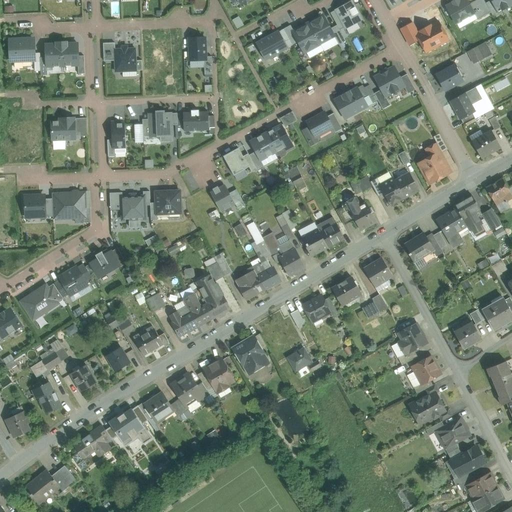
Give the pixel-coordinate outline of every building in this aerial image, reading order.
[(475,14),(469,4),(466,0),(454,0),(452,2),(453,3),(446,7),(456,24),(475,14)] [(491,13),(486,3),(483,0),(476,0),(469,4),(475,14),(478,20),(491,13)] [(511,0),(490,0),(491,1),(498,13),(511,5),(511,0)] [(355,1),(337,11),(345,26),(347,28),(364,19),(355,1)] [(498,13),(491,1),(486,3),(491,13),(493,16),(498,13)] [(331,14),(337,25),(339,29),(345,26),(337,11),(331,14)] [(232,19),(237,28),(243,25),(239,16),(232,19)] [(309,24),(320,44),(334,36),(330,29),(323,17),(309,24)] [(420,31),(420,32),(418,33),(416,34),(419,41),(426,53),(449,40),(439,22),(431,26),(430,25),(420,31)] [(416,34),(418,33),(413,23),(401,29),(410,46),(419,41),(416,34)] [(299,42),(305,52),(320,44),(309,24),(301,29),(300,27),(293,31),(299,42)] [(337,25),(330,29),(334,36),(339,45),(346,41),(339,29),(337,25)] [(285,29),(293,45),(299,42),(293,31),(291,26),(285,29)] [(279,32),(288,47),(293,45),(285,29),(279,32)] [(256,43),(265,61),(288,48),(288,47),(279,32),(279,31),(256,43)] [(189,34),(191,61),(209,60),(207,33),(189,34)] [(33,39),(10,40),(11,61),(14,61),(31,60),(34,60),(33,39)] [(62,43),(63,66),(78,65),(79,65),(78,56),(78,43),(67,44),(67,42),(62,43)] [(115,61),(115,48),(115,42),(104,43),(104,61),(115,61)] [(56,44),(46,45),(46,58),(47,67),(63,66),(62,43),(56,43),(56,44)] [(491,54),(485,43),(478,46),(481,52),(484,58),(491,54)] [(116,73),(138,72),(138,71),(137,61),(137,48),(129,48),(129,45),(122,46),(122,48),(115,48),(115,61),(116,73)] [(478,46),(468,52),(471,57),(481,52),(478,46)] [(481,52),(471,57),(474,64),(484,58),(481,52)] [(454,66),(437,76),(444,90),(462,81),(454,66)] [(381,90),(385,97),(386,97),(392,93),(392,95),(399,91),(398,90),(404,87),(404,86),(400,78),(394,67),(387,71),(386,69),(380,72),(381,74),(375,77),(381,90)] [(404,86),(404,87),(408,94),(416,90),(407,74),(400,78),(404,86)] [(497,91),(511,84),(507,78),(494,84),(497,91)] [(358,88),(363,99),(369,96),(364,88),(363,85),(358,88)] [(364,88),(369,96),(373,104),(378,101),(374,94),(369,85),(364,88)] [(476,87),(450,101),(460,120),(472,113),(475,112),(472,105),(482,99),(476,87)] [(342,96),(335,100),(345,119),(368,107),(363,99),(358,88),(350,92),(349,91),(342,95),(342,96)] [(390,105),(386,97),(385,97),(381,90),(374,94),(378,101),(383,109),(390,105)] [(184,111),(185,130),(209,129),(211,129),(210,114),(210,109),(184,111)] [(160,136),(172,135),(172,125),(171,113),(164,114),(164,112),(156,112),(157,114),(149,114),(149,119),(150,126),(143,126),(143,137),(160,136)] [(293,112),(280,118),(285,127),(297,120),(293,112)] [(307,122),(309,127),(315,138),(316,138),(333,128),(327,117),(325,112),(307,122)] [(327,117),(333,128),(335,133),(342,129),(334,113),(327,117)] [(472,113),(461,119),(464,124),(475,118),(472,113)] [(495,116),(489,120),(494,130),(500,127),(495,116)] [(51,122),(52,141),(76,140),(76,133),(75,119),(75,118),(59,118),(59,121),(51,122)] [(80,136),(88,136),(87,118),(75,119),(76,133),(80,132),(80,136)] [(114,140),(115,149),(127,148),(126,122),(113,122),(114,140)] [(142,142),(141,123),(133,124),(134,142),(142,142)] [(264,134),(275,153),(285,148),(291,144),(281,125),(264,134)] [(303,130),(311,146),(319,142),(316,138),(315,138),(309,127),(303,130)] [(469,138),(471,142),(483,136),(480,131),(469,138)] [(483,137),(483,136),(471,142),(481,159),(489,154),(489,153),(499,147),(500,148),(491,131),(490,131),(491,132),(483,137)] [(250,142),(255,152),(261,161),(275,153),(264,134),(250,142)] [(448,149),(439,134),(433,137),(442,153),(448,149)] [(436,145),(427,150),(431,157),(421,162),(426,171),(423,172),(429,184),(445,176),(442,170),(448,167),(436,145)] [(239,148),(234,151),(244,169),(249,167),(243,156),(239,148)] [(223,156),(234,176),(245,170),(244,169),(234,151),(234,150),(223,156)] [(405,151),(398,155),(404,165),(410,162),(405,151)] [(255,152),(249,155),(257,169),(258,171),(265,168),(261,161),(255,152)] [(249,154),(243,156),(249,167),(252,172),(257,169),(249,155),(249,154)] [(304,181),(300,174),(301,173),(297,166),(287,171),(295,186),(304,181)] [(442,170),(445,176),(451,172),(448,167),(442,170)] [(390,171),(377,178),(381,185),(385,193),(391,205),(404,198),(395,181),(390,171)] [(409,173),(395,181),(404,198),(418,190),(409,173)] [(367,176),(357,182),(362,190),(362,191),(368,189),(368,188),(372,186),(373,186),(370,182),(367,176)] [(381,185),(377,178),(370,182),(373,186),(372,186),(378,197),(385,193),(381,185)] [(502,179),(486,188),(494,202),(501,198),(503,202),(506,200),(504,196),(510,193),(508,189),(502,179)] [(304,181),(295,186),(298,191),(307,186),(304,181)] [(357,182),(352,185),(357,194),(362,190),(357,182)] [(214,191),(211,193),(221,212),(235,205),(236,204),(230,193),(225,185),(219,189),(218,187),(213,189),(214,191)] [(236,204),(235,205),(238,209),(245,205),(237,190),(230,193),(236,204)] [(157,214),(169,214),(180,213),(181,213),(180,191),(156,192),(156,203),(157,214)] [(84,193),(60,194),(61,216),(68,216),(70,218),(76,218),(78,216),(85,215),(84,193)] [(122,198),(123,198),(122,193),(110,193),(111,210),(123,210),(122,198)] [(354,195),(352,196),(347,194),(343,197),(346,203),(354,198),(356,197),(354,195)] [(45,198),(40,198),(40,195),(24,196),(25,215),(35,215),(35,218),(46,217),(45,198)] [(139,219),(145,219),(144,206),(144,197),(143,197),(136,197),(136,195),(130,195),(130,197),(123,198),(122,198),(123,210),(123,220),(129,219),(139,219)] [(472,196),(455,205),(456,209),(462,219),(480,209),(472,196)] [(354,198),(368,226),(376,222),(366,203),(361,206),(356,197),(354,198)] [(368,226),(354,198),(346,203),(347,205),(355,220),(360,230),(368,226)] [(501,198),(494,202),(501,213),(511,208),(506,201),(506,200),(503,202),(501,198)] [(355,220),(347,205),(336,210),(345,226),(355,220)] [(456,209),(436,221),(447,238),(457,232),(466,226),(462,219),(456,209)] [(480,209),(462,219),(466,226),(470,232),(469,231),(481,224),(475,213),(480,210),(480,209)] [(492,209),(481,215),(485,222),(491,231),(501,224),(492,209)] [(297,226),(289,210),(282,214),(288,225),(290,229),(297,226)] [(288,225),(282,214),(276,217),(282,228),(288,225)] [(333,217),(317,226),(320,232),(328,247),(344,238),(336,224),(333,217)] [(139,219),(129,219),(130,227),(139,227),(139,219)] [(272,255),(263,239),(257,228),(254,222),(247,226),(264,257),(266,256),(267,258),(272,255)] [(485,222),(481,224),(469,231),(470,232),(475,240),(491,231),(485,222)] [(247,234),(241,224),(235,228),(241,237),(247,234)] [(265,224),(257,228),(263,239),(271,234),(265,224)] [(288,225),(282,228),(288,240),(294,236),(290,229),(288,225)] [(318,229),(302,238),(306,244),(305,244),(307,246),(312,256),(328,247),(320,232),(318,229)] [(440,232),(433,235),(438,243),(441,249),(447,245),(440,232)] [(457,232),(447,238),(452,247),(462,241),(457,232)] [(263,239),(272,255),(273,256),(283,251),(281,247),(273,233),(271,234),(263,239)] [(432,233),(426,236),(433,246),(438,243),(433,235),(432,233)] [(413,240),(405,245),(410,253),(409,254),(414,262),(424,256),(433,250),(434,249),(433,246),(426,236),(425,234),(414,241),(413,240)] [(295,250),(290,242),(281,247),(283,251),(273,256),(277,264),(281,262),(289,276),(305,268),(295,250)] [(438,243),(433,246),(434,249),(433,250),(437,256),(443,252),(441,249),(438,243)] [(120,265),(121,267),(126,264),(118,248),(112,251),(120,265)] [(97,258),(89,262),(98,278),(120,265),(112,251),(111,250),(103,254),(102,251),(95,255),(97,258)] [(232,272),(222,253),(214,257),(214,258),(224,277),(232,272)] [(424,256),(414,262),(417,267),(427,261),(424,256)] [(224,277),(214,258),(205,263),(215,282),(224,277)] [(392,275),(382,258),(364,269),(374,286),(387,278),(392,275)] [(267,260),(253,268),(254,270),(265,290),(281,281),(274,268),(272,269),(267,260)] [(501,260),(491,266),(497,277),(508,271),(501,260)] [(78,269),(85,281),(92,278),(84,265),(78,269)] [(61,280),(69,293),(71,296),(88,286),(85,281),(78,269),(76,267),(59,277),(61,280)] [(183,270),(186,278),(194,275),(192,267),(183,270)] [(252,267),(246,271),(247,274),(235,280),(246,300),(265,290),(254,270),(253,268),(252,267)] [(217,284),(215,285),(210,276),(197,283),(208,303),(205,305),(212,318),(217,315),(218,318),(220,318),(225,315),(225,314),(224,312),(230,308),(217,284)] [(352,277),(332,289),(342,305),(361,294),(352,277)] [(387,278),(374,286),(377,291),(390,283),(387,278)] [(63,297),(69,293),(61,280),(55,284),(63,297)] [(48,288),(58,303),(64,299),(54,284),(48,288)] [(21,302),(33,320),(41,315),(40,314),(49,308),(50,309),(58,304),(58,303),(48,288),(46,285),(21,302)] [(402,285),(397,287),(402,296),(406,293),(402,285)] [(183,299),(194,293),(191,288),(180,293),(183,299)] [(159,293),(153,297),(159,309),(166,306),(159,293)] [(202,307),(194,293),(183,299),(187,306),(187,305),(191,313),(192,313),(199,325),(212,318),(205,305),(202,307)] [(387,306),(379,293),(372,298),(373,301),(379,311),(387,306)] [(322,295),(304,305),(305,308),(305,310),(307,314),(309,314),(313,321),(330,312),(324,300),(322,295)] [(153,297),(146,300),(153,313),(159,309),(153,297)] [(338,313),(330,297),(324,300),(330,312),(332,316),(338,313)] [(511,313),(504,300),(494,306),(493,304),(483,310),(494,330),(501,326),(500,324),(511,317),(511,313)] [(108,305),(116,319),(122,316),(115,301),(108,305)] [(373,301),(362,308),(368,318),(379,311),(373,301)] [(187,306),(169,315),(173,322),(172,323),(179,336),(199,325),(192,313),(191,313),(187,305),(187,306)] [(481,307),(475,310),(476,311),(482,321),(487,318),(481,307)] [(0,334),(2,338),(3,338),(9,334),(10,334),(16,330),(15,330),(22,325),(11,309),(4,313),(3,312),(0,314),(0,334)] [(306,324),(298,310),(291,314),(298,328),(306,324)] [(482,321),(476,311),(470,314),(476,325),(482,321)] [(122,316),(116,319),(120,326),(129,320),(126,314),(122,316)] [(111,317),(106,319),(112,329),(119,325),(113,315),(111,317)] [(120,326),(125,335),(134,329),(129,320),(120,326)] [(473,323),(461,329),(463,331),(456,335),(464,350),(482,339),(473,323)] [(75,324),(66,329),(69,335),(78,330),(75,324)] [(417,324),(398,334),(402,341),(399,343),(405,354),(405,355),(414,350),(427,343),(424,337),(424,336),(421,330),(421,329),(420,330),(417,324)] [(155,329),(135,340),(143,355),(150,351),(163,344),(159,336),(155,329)] [(170,344),(164,333),(159,336),(163,344),(165,347),(170,344)] [(267,346),(260,333),(254,337),(262,349),(267,346)] [(254,336),(234,348),(246,367),(255,362),(258,365),(262,366),(266,364),(267,360),(265,356),(262,349),(254,337),(254,336)] [(53,348),(55,352),(62,348),(58,342),(51,346),(53,348)] [(399,343),(392,346),(398,358),(405,354),(399,343)] [(44,348),(42,350),(39,346),(34,349),(36,353),(38,352),(43,360),(49,356),(46,352),(44,348)] [(69,357),(63,347),(62,348),(55,352),(61,362),(69,357)] [(121,347),(106,356),(116,371),(130,363),(121,347)] [(49,356),(55,352),(53,348),(46,352),(49,356)] [(304,349),(289,358),(296,371),(312,362),(304,349)] [(414,350),(405,355),(405,354),(398,358),(402,366),(418,357),(414,350)] [(49,356),(55,366),(61,362),(55,352),(49,356)] [(9,368),(16,366),(12,354),(6,356),(9,368)] [(43,360),(42,360),(48,370),(49,370),(55,366),(49,356),(43,360)] [(430,357),(412,367),(414,372),(421,384),(421,385),(430,380),(440,375),(440,373),(437,368),(437,367),(438,367),(435,362),(434,361),(434,362),(432,358),(430,357)] [(215,362),(204,369),(214,386),(218,393),(230,386),(229,384),(235,381),(233,378),(234,376),(232,372),(229,371),(222,358),(220,358),(216,360),(215,362)] [(48,370),(42,360),(36,364),(43,375),(45,378),(51,373),(49,370),(48,370)] [(319,361),(310,367),(313,372),(322,366),(319,361)] [(495,387),(511,380),(511,376),(506,361),(486,369),(487,370),(488,369),(491,376),(489,376),(490,377),(491,376),(495,387)] [(258,365),(255,362),(246,367),(249,373),(262,366),(258,365)] [(43,375),(36,364),(30,369),(36,379),(43,375)] [(86,365),(71,374),(75,381),(81,391),(96,383),(86,365)] [(214,386),(205,370),(198,375),(203,382),(208,390),(214,386)] [(421,384),(414,372),(407,376),(414,388),(421,384)] [(197,385),(190,374),(172,386),(181,399),(186,407),(187,406),(189,409),(191,412),(202,405),(198,399),(204,396),(204,395),(197,385)] [(421,384),(414,388),(417,394),(425,390),(433,385),(430,380),(421,385),(421,384)] [(511,380),(495,387),(499,397),(498,397),(498,398),(499,397),(502,404),(501,405),(508,403),(511,400),(511,380)] [(35,389),(32,390),(36,399),(39,397),(46,413),(61,406),(54,390),(53,390),(50,382),(43,385),(35,389)] [(203,382),(197,385),(204,395),(204,396),(205,398),(211,395),(208,390),(203,382)] [(433,385),(425,390),(427,395),(433,392),(434,394),(439,391),(435,384),(433,385)] [(427,395),(409,405),(415,415),(418,414),(422,423),(431,418),(434,419),(439,416),(446,412),(445,410),(440,401),(439,402),(434,394),(433,392),(427,395)] [(162,393),(144,405),(149,412),(156,423),(164,418),(162,415),(172,409),(173,408),(171,406),(162,393)] [(181,399),(176,402),(183,413),(189,409),(187,406),(186,407),(181,399)] [(183,413),(176,402),(171,406),(173,408),(172,409),(178,417),(183,413)] [(143,403),(139,406),(144,414),(149,412),(144,405),(143,403)] [(144,414),(139,406),(138,405),(132,409),(142,424),(148,420),(144,414)] [(21,413),(19,408),(12,411),(14,416),(6,420),(14,438),(30,431),(27,425),(29,423),(24,412),(21,413)] [(111,426),(118,436),(125,447),(135,441),(134,440),(138,437),(139,438),(148,432),(142,424),(132,409),(132,408),(123,414),(124,415),(119,418),(118,416),(108,422),(111,426)] [(189,409),(183,413),(187,419),(193,415),(191,412),(189,409)] [(446,412),(439,416),(442,422),(452,416),(448,409),(445,410),(446,412)] [(444,427),(436,431),(436,432),(445,449),(456,443),(469,436),(470,434),(461,419),(460,419),(444,427)] [(442,422),(426,430),(429,436),(436,432),(436,431),(444,427),(442,422)] [(106,430),(103,426),(94,432),(94,433),(98,430),(104,438),(109,435),(106,430)] [(111,426),(106,430),(109,435),(113,440),(118,436),(111,426)] [(94,433),(74,446),(83,458),(96,450),(100,457),(111,450),(107,444),(106,442),(104,438),(98,430),(94,433)] [(215,430),(207,435),(214,445),(222,440),(215,430)] [(152,438),(148,432),(139,438),(143,444),(152,438)] [(113,440),(109,435),(104,438),(106,442),(107,444),(113,440)] [(456,443),(445,449),(448,454),(459,448),(456,443)] [(462,454),(451,460),(460,476),(460,477),(469,472),(485,463),(476,446),(471,449),(471,448),(463,452),(464,453),(462,454)] [(459,448),(448,454),(451,460),(462,454),(459,448)] [(460,476),(451,460),(444,464),(453,480),(460,476)] [(65,466),(52,476),(56,480),(60,477),(69,470),(65,466)] [(47,469),(25,486),(31,494),(39,505),(58,489),(61,492),(68,487),(60,477),(56,480),(52,476),(47,469)] [(69,470),(60,477),(68,487),(61,492),(63,495),(67,491),(66,489),(77,481),(69,470)] [(469,472),(460,477),(460,476),(453,480),(456,486),(472,477),(469,472)] [(475,482),(467,486),(467,487),(474,499),(496,486),(493,479),(493,478),(491,475),(488,474),(485,475),(485,477),(475,482)] [(472,477),(456,486),(458,484),(461,490),(467,487),(467,486),(475,482),(473,477),(472,477)] [(474,499),(471,500),(477,511),(478,511),(490,506),(491,506),(494,505),(494,503),(503,499),(496,486),(474,499)]
